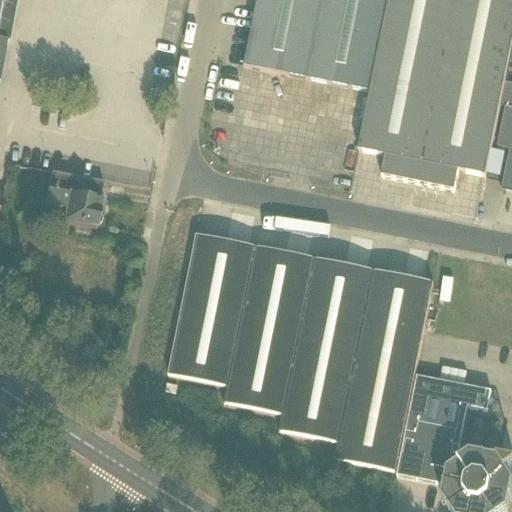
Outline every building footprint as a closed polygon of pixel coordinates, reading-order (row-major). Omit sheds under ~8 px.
[(258,0),(245,70),(371,96),(390,0),(258,0)] [(456,0),(390,0),(371,96),(359,154),(386,160),(382,181),(418,188),(456,0)] [(459,175),(486,180),(511,50),(511,0),(456,0),(418,188),(455,195),(459,175)] [(511,86),(505,85),(500,109),(506,110),(511,111),(511,86)] [(510,152),(502,193),(511,195),(511,111),(506,110),(498,149),(510,152)] [(104,185),(52,176),(49,194),(48,194),(48,195),(45,210),(42,222),(97,232),(97,230),(101,227),(102,222),(99,218),(102,205),(100,204),(104,185)] [(256,251),(248,250),(197,239),(168,380),(227,392),(256,251)] [(314,263),(307,261),(256,251),(227,392),(224,408),(283,420),(314,263)] [(373,275),(355,271),(314,263),(283,420),(279,436),(338,448),(373,275)] [(434,287),(431,286),(373,275),(338,448),(335,465),(394,477),(424,334),(434,287)] [(90,333),(92,324),(59,316),(58,326),(90,333)] [(104,346),(109,335),(94,327),(88,337),(104,346)] [(488,414),(492,394),(420,380),(397,479),(444,490),(443,491),(443,503),(448,511),(509,511),(511,496),(511,487),(506,479),(511,474),(511,468),(471,461),(467,463),(460,451),(468,410),(488,414)]
